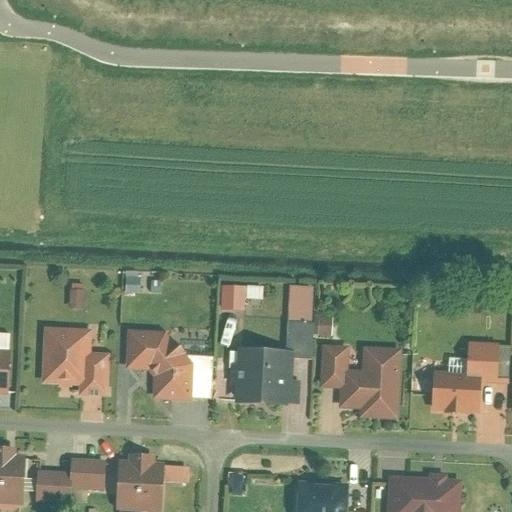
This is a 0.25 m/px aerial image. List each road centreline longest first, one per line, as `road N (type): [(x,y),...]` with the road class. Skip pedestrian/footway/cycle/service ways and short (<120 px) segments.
road 1 (residential): [(0,19),(113,55),(511,70)]
road 2 (residential): [(511,455),(0,427)]
